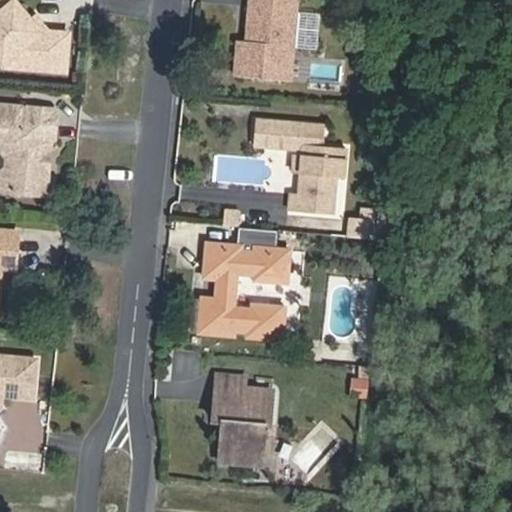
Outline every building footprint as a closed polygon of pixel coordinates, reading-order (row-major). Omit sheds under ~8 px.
[(12,0),(0,0),(0,42),(11,56),(10,67),(65,72),(68,34),(48,32),(40,32),(30,20),(12,0)] [(252,30),(251,42),(239,41),(236,76),(291,81),(297,0),(249,0),(248,27),(252,30)] [(35,17),(30,20),(40,32),(48,32),(35,17)] [(0,61),(5,67),(10,67),(11,56),(0,42),(0,61)] [(25,110),(0,108),(0,149),(5,150),(14,158),(14,168),(2,175),(1,185),(11,194),(48,195),(53,144),(57,140),(58,117),(53,111),(30,110),(27,112),(25,110)] [(300,158),(298,177),(296,196),(290,196),(288,212),(331,216),(334,180),(342,180),(345,150),(323,148),(325,128),(255,122),(253,148),(300,152),(300,158)] [(290,176),(298,177),(300,158),(292,157),(290,176)] [(351,219),(350,238),(382,241),(385,211),(363,209),(362,220),(351,219)] [(222,226),(238,227),(239,213),(223,212),(222,226)] [(0,271),(4,272),(4,268),(6,250),(18,251),(19,233),(0,231),(0,314),(3,279),(0,279),(0,271)] [(236,307),(239,273),(254,275),(253,281),(287,284),(290,252),(256,249),(256,254),(241,252),(242,248),(209,245),(206,277),(219,278),(217,300),(204,299),(201,332),(234,334),(234,328),(249,330),(249,335),(282,338),(285,307),(251,304),(251,309),(236,307)] [(6,250),(4,268),(17,269),(18,251),(6,250)] [(40,360),(11,357),(0,355),(0,406),(5,407),(8,380),(12,381),(10,395),(36,398),(40,360)] [(219,375),(218,388),(245,390),(245,386),(246,377),(219,375)] [(351,377),(349,397),(367,398),(369,378),(351,377)] [(215,422),(224,423),(231,424),(230,436),(223,435),(221,461),(262,465),(265,427),(271,427),(275,393),(257,391),(257,387),(245,386),(245,390),(218,388),(215,422)]
